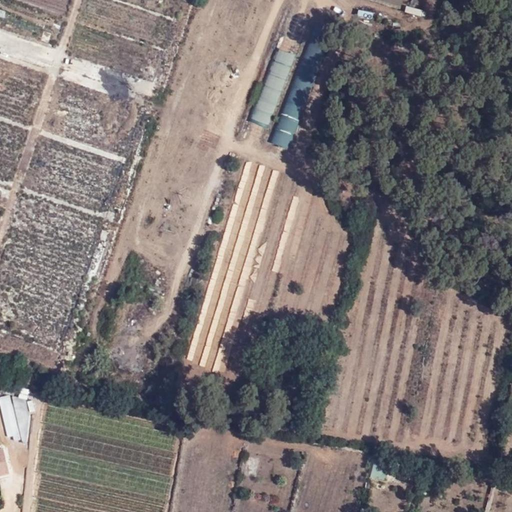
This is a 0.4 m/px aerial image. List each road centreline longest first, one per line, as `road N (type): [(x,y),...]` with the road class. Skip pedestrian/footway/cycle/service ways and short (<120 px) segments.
road 1 (track): [(177,282),(136,236),(137,219),(216,0)]
road 2 (track): [(255,152),(183,390)]
road 3 (track): [(281,0),(231,135),(274,158)]
road 4 (track): [(168,309),(231,135)]
road 5 (track): [(137,219),(94,337)]
